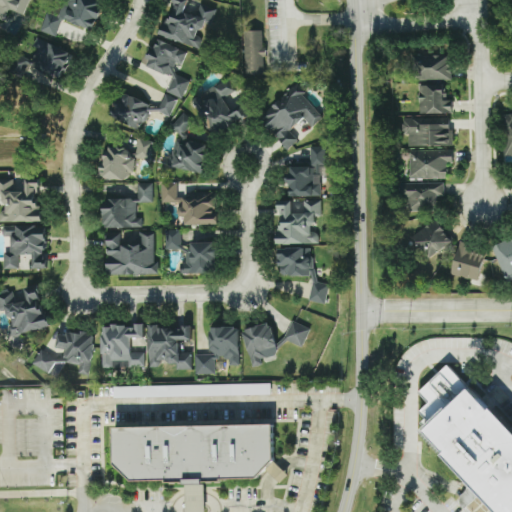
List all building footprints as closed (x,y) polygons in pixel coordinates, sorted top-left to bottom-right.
[(0,0),(0,20),(2,21),(6,9),(22,16),(28,0),(0,0)] [(171,0),(158,36),(197,50),(201,38),(197,37),(202,22),(209,25),(214,12),(186,2),(187,0),(185,0),(171,0)] [(261,31),(242,32),(244,75),(263,74),(261,31)] [(184,52),(155,39),(146,59),(148,60),(145,67),(171,78),(165,92),(181,98),(189,80),(174,73),(184,52)] [(60,79),(69,51),(34,40),(31,47),(34,48),(28,68),(60,79)] [(449,80),(448,55),(417,55),(418,81),(449,80)] [(246,121),(240,102),(236,103),(229,82),(193,93),(206,133),(246,121)] [(417,113),(450,113),(450,100),(442,100),(441,84),(417,85),(417,113)] [(310,127),(321,116),(292,85),(258,118),(286,149),(296,140),(287,131),(301,117),(310,127)] [(109,116),(139,128),(146,110),(155,113),(157,107),(119,91),(109,116)] [(169,116),(175,98),(163,94),(157,112),(169,116)] [(170,126),(181,135),(192,121),(182,112),(170,126)] [(511,155),(511,114),(504,114),(503,155),(511,155)] [(403,145),(448,146),(448,119),(403,118),(403,145)] [(147,160),(152,142),(138,138),(133,157),(147,160)] [(169,165),(199,173),(207,145),(186,139),(185,144),(176,141),(169,165)] [(319,196),(319,182),(317,182),(317,166),(324,166),(324,147),(309,147),(309,166),(287,166),(286,196),(319,196)] [(100,148),(99,179),(125,179),(125,171),(133,171),(133,157),(127,157),(127,148),(100,148)] [(451,150),(407,151),(407,179),(445,178),(444,163),(451,163),(451,150)] [(0,221),(37,221),(36,188),(38,188),(37,176),(23,177),(24,190),(12,191),(12,179),(0,179),(0,221)] [(160,203),(176,203),(177,216),(183,216),(183,225),(215,224),(214,192),(185,193),(185,198),(176,198),(175,182),(159,183),(160,203)] [(443,196),(442,182),(407,183),(407,210),(434,209),(434,196),(443,196)] [(151,183),(136,183),(136,198),(102,198),(102,227),(141,227),(140,218),(135,218),(135,202),(151,202),(151,183)] [(275,243),(317,244),(317,232),(311,232),(311,215),(319,215),(319,200),(302,200),(302,212),(290,212),(290,200),(276,200),(275,243)] [(451,241),(434,219),(410,237),(427,259),(451,241)] [(3,269),(17,269),(17,254),(31,254),(31,268),(44,268),(44,225),(1,226),(2,236),(8,236),(9,253),(2,253),(3,269)] [(163,249),(180,249),(179,230),(163,230),(163,249)] [(157,274),(157,263),(153,263),(152,231),(137,232),(138,241),(119,242),(119,232),(105,232),(106,275),(157,274)] [(503,282),(511,279),(511,238),(492,245),(503,282)] [(213,273),(214,242),(184,241),(184,273),(213,273)] [(476,281),(485,250),(458,242),(449,273),(476,281)] [(311,247),(276,247),(276,275),(310,275),(310,302),(325,302),(326,283),(311,283),(311,247)] [(12,335),(46,327),(35,284),(22,288),(25,300),(15,303),(11,289),(0,291),(0,308),(6,307),(12,335)] [(283,339),(301,347),(309,328),(291,321),(283,339)] [(100,368),(143,367),(143,352),(129,353),(128,338),(142,337),(142,323),(133,323),(133,325),(99,326),(100,368)] [(249,367),(261,365),(259,358),(275,355),(270,323),(243,328),(249,367)] [(148,368),(159,367),(159,363),(175,362),(175,370),(191,369),(190,353),(177,353),(177,340),(190,340),(189,326),(146,327),(148,368)] [(237,365),(236,326),(208,327),(209,354),(194,355),(194,375),(215,374),(214,357),(227,357),(227,365),(237,365)] [(92,337),(87,334),(66,331),(64,335),(56,334),(55,346),(62,350),(61,358),(54,358),(40,349),(31,364),(48,374),(55,362),(77,365),(76,374),(87,375),(92,337)] [(269,395),(269,384),(124,386),(124,397),(269,395)] [(511,511),(499,511),(426,432),(471,388),(511,431),(511,511)] [(113,426),(114,479),(183,477),(183,511),(203,511),(203,482),(220,482),(220,477),(265,476),(265,481),(275,480),(274,423),(113,426)]
